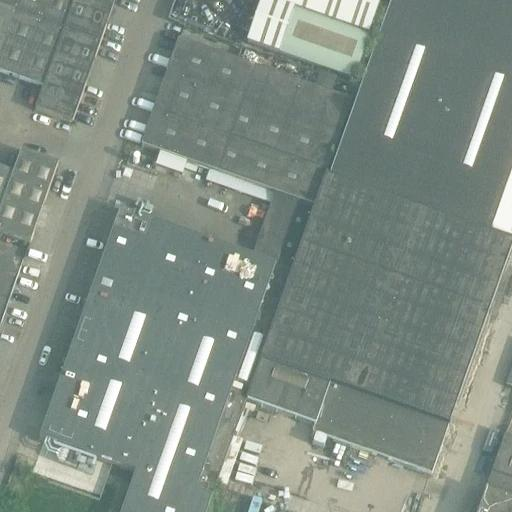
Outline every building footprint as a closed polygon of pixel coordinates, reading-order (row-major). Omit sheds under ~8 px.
[(0,50),(0,73),(43,89),(44,89),(63,32),(74,0),(17,0),(13,14),(0,50)] [(0,0),(0,9),(13,14),(17,0),(0,0)] [(74,0),(63,32),(44,89),(43,89),(34,113),(72,126),(116,0),(74,0)] [(381,0),(261,0),(246,44),(353,82),(381,0)] [(260,363),(330,387),(448,428),(511,247),(511,244),(487,236),(511,165),(511,0),(391,0),(328,179),(325,178),(313,210),(291,274),(260,363)] [(0,50),(13,14),(0,9),(0,50)] [(177,42),(140,149),(274,196),(313,210),(325,178),(351,104),(177,42)] [(20,153),(12,176),(0,171),(0,236),(29,247),(58,167),(20,153)] [(119,213),(50,408),(38,442),(135,476),(121,511),(207,511),(245,404),(260,363),(291,274),(251,260),(119,213)] [(0,325),(21,265),(0,257),(0,325)] [(431,477),(448,428),(330,387),(260,363),(245,404),(314,428),(312,435),(431,477)] [(511,511),(511,442),(503,440),(477,511),(511,511)]
